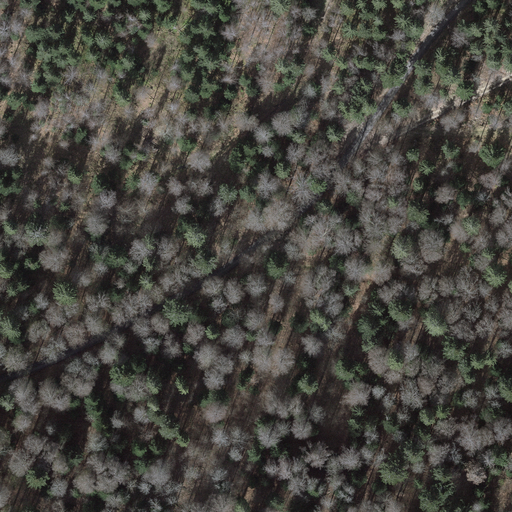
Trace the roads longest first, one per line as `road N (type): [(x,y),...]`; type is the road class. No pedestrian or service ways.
road 1 (unclassified): [(0,377),(63,354),(249,250),(352,152),(463,0)]
road 2 (track): [(352,152),(511,73)]
